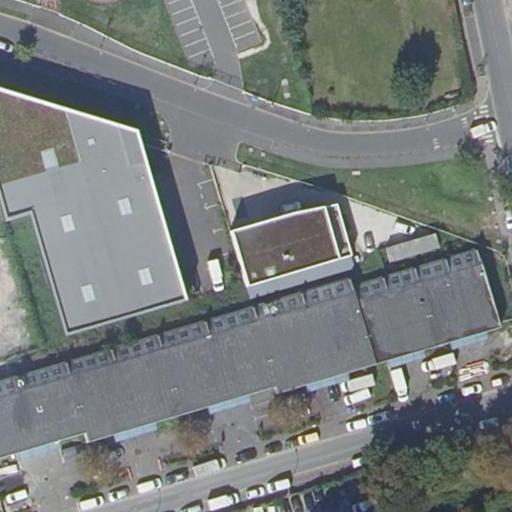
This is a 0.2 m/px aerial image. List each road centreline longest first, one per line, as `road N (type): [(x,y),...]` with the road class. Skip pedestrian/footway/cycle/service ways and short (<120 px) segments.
road 1 (residential): [(0,26),(113,61),(221,109),(357,143),(511,120)]
road 2 (residential): [(511,399),(127,511)]
